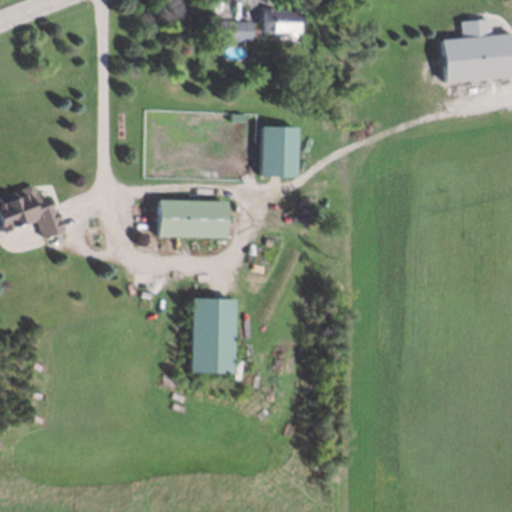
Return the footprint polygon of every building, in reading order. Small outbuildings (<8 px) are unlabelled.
[(296,30),(259,28),(260,4),(268,5),(268,8),(285,9),(285,11),(297,12),(296,30)] [(231,36),(231,28),(224,28),(224,19),(247,19),(247,36),(231,36)] [(438,40),(443,84),(511,76),(511,35),(489,37),(488,20),(458,23),(459,39),(438,40)] [(226,123),(226,115),(240,115),(240,123),(226,123)] [(260,128),(259,177),(296,179),(298,130),(260,128)] [(0,226),(0,190),(26,180),(30,191),(38,188),(55,226),(33,235),(25,216),(0,226)] [(157,200),(156,236),(224,239),(226,203),(157,200)] [(191,299),(189,373),(231,375),(234,301),(191,299)]
